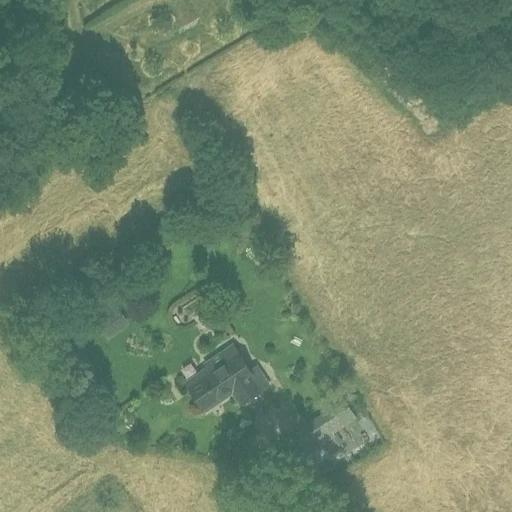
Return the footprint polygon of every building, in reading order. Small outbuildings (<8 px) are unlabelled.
[(198,305),(216,325),(227,316),(208,295),(198,305)] [(114,311),(95,326),(102,335),(121,321),(114,311)] [(74,343),(60,353),(74,373),(89,362),(74,343)] [(249,371),(232,345),(208,361),(212,368),(188,384),(206,410),(238,388),(246,400),(264,387),(257,378),(251,382),(245,374),(249,371)] [(357,418),(346,401),(306,426),(320,448),(335,438),(333,434),(357,418)]
